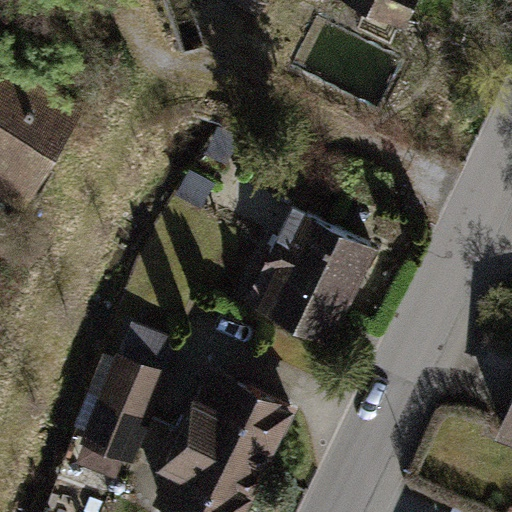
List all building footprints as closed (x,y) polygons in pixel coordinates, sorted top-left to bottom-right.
[(329,0),(323,13),(398,47),(420,0),(329,0)] [(88,125),(0,74),(0,233),(20,245),(88,125)] [(335,348),(383,249),(287,203),(239,302),(335,348)] [(124,372),(103,364),(64,467),(130,491),(182,351),(138,334),(124,372)] [(161,511),(259,511),(311,416),(210,363),(138,500),(161,511)] [(511,413),(499,444),(511,449),(511,413)]
